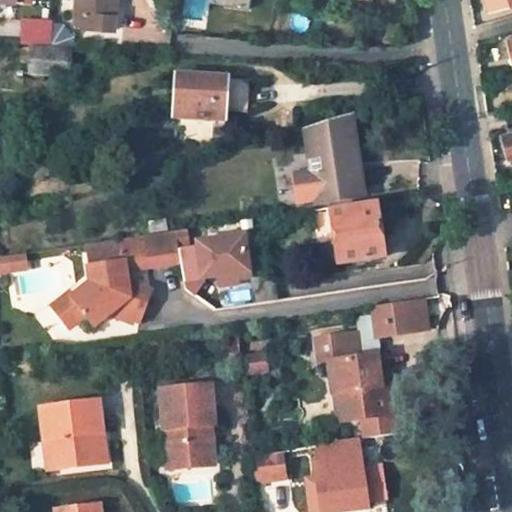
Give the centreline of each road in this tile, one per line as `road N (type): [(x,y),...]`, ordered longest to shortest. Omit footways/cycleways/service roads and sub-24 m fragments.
road 1 (unknown): [(457,56),(176,55)]
road 2 (secondary): [(486,244),(448,0)]
road 3 (secondary): [(511,455),(486,244)]
